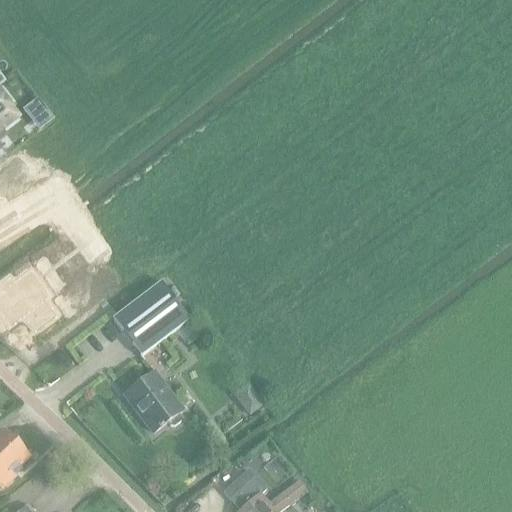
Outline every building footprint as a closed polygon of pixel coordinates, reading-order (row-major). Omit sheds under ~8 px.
[(11,103),(0,89),(0,140),(6,136),(1,130),(15,119),(6,107),(11,103)] [(37,98),(22,110),(38,131),(53,119),(37,98)] [(35,270),(0,297),(0,312),(14,330),(28,319),(40,336),(64,318),(51,302),(56,298),(35,270)] [(190,323),(161,284),(113,320),(141,358),(190,323)] [(182,413),(153,375),(126,395),(137,409),(138,408),(144,415),(141,418),(154,435),(167,425),(170,428),(174,429),(181,424),(181,420),(179,416),(182,413)] [(258,406),(251,396),(242,404),(249,413),(258,406)] [(11,476),(28,459),(14,444),(16,443),(9,435),(7,437),(4,434),(0,437),(0,492),(14,479),(11,476)] [(281,511),(307,493),(299,483),(268,506),(260,497),(266,492),(272,486),(261,474),(255,480),(255,479),(229,502),(238,511),(281,511)]
